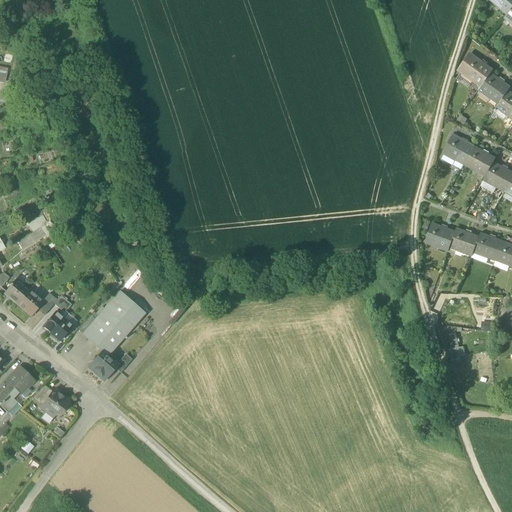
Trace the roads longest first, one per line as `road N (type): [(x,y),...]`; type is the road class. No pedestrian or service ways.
road 1 (track): [(455,411),(414,274),(411,234),(472,0)]
road 2 (residential): [(0,328),(225,511)]
